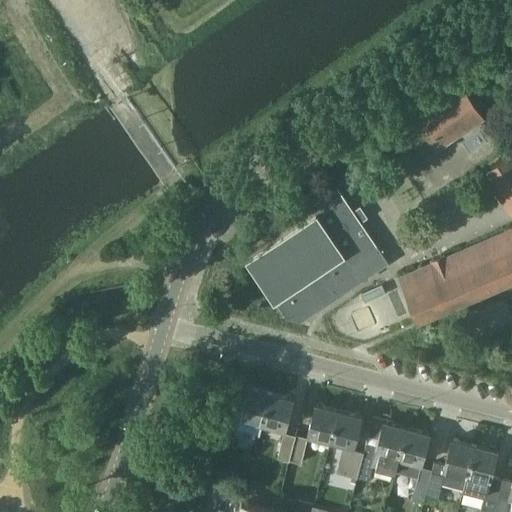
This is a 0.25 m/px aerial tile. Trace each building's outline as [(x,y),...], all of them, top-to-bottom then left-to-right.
[(423,143),(430,152),(484,116),(464,85),(409,122),(418,135),(423,143)] [(511,151),(487,169),(511,204),(511,151)] [(390,262),(378,244),(339,185),(313,202),(310,197),(267,226),(276,239),(247,258),(275,301),(285,316),(302,319),(313,312),(327,303),(364,279),(390,262)] [(400,276),(419,320),(511,280),(511,227),(446,256),(445,253),(433,258),(434,261),(400,276)] [(247,386),(243,401),(232,398),(228,416),(222,440),(233,443),(239,419),(240,415),(262,421),(270,392),(247,386)] [(292,398),(270,392),(262,421),(285,427),(292,398)] [(308,433),(331,438),(339,410),(316,404),(308,433)] [(361,415),(339,410),(331,438),(344,442),(336,470),(346,473),(352,474),(356,475),(357,476),(363,451),(358,450),(353,449),(361,415)] [(394,470),(405,426),(382,421),(378,436),(368,433),(363,451),(357,476),(369,479),(373,464),(375,465),(394,470)] [(428,432),(405,426),(394,470),(416,475),(412,490),(413,490),(411,498),(422,501),(430,468),(419,465),(428,432)] [(288,458),(295,433),(284,431),(278,455),(288,458)] [(301,461),(308,437),(296,434),(290,458),(301,461)] [(462,487),(473,444),(449,438),(443,463),(440,482),(462,487)] [(496,450),(473,444),(462,487),(461,491),(484,497),(488,482),(488,478),(496,450)] [(437,496),(440,482),(443,463),(432,460),(430,468),(422,501),(429,503),(431,495),(437,496)] [(145,473),(136,498),(162,507),(160,511),(161,511),(169,511),(179,485),(145,473)] [(511,479),(511,484),(510,488),(499,485),(492,511),(497,511),(504,511),(508,499),(511,499),(511,479)] [(492,511),(499,485),(488,482),(484,497),(479,511),(492,511)] [(290,511),(240,499),(237,511),(290,511)]
